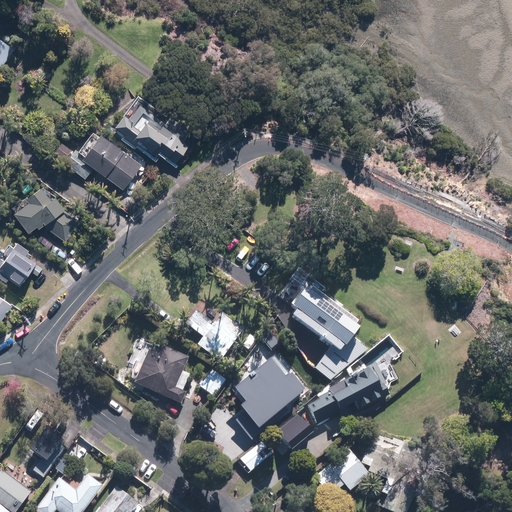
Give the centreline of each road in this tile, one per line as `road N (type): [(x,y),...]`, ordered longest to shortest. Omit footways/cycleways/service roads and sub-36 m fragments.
road 1 (residential): [(511,247),(367,171),(308,149),(272,146),(215,172),(140,237),(25,362)]
road 2 (residential): [(25,362),(224,511)]
